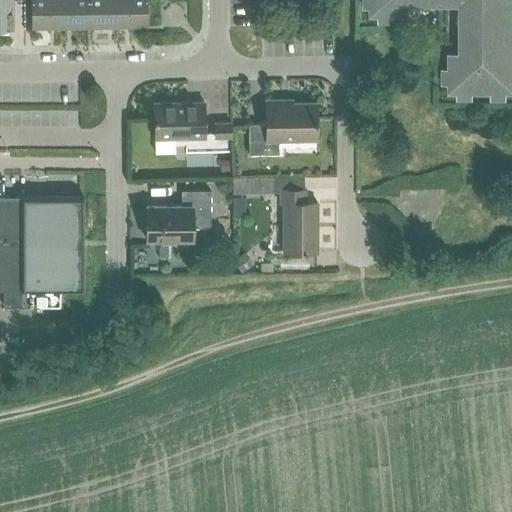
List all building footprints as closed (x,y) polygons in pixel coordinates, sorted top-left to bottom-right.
[(12,0),(0,0),(0,28),(13,28),(12,0)] [(61,27),(60,0),(30,0),(31,28),(61,27)] [(60,0),(61,27),(89,27),(88,0),(60,0)] [(88,0),(89,27),(118,26),(117,0),(88,0)] [(117,0),(118,26),(147,26),(147,0),(117,0)] [(511,84),(511,68),(507,68),(507,60),(509,60),(509,0),(511,0),(363,0),(364,7),(376,7),(376,20),(392,20),(392,10),(402,10),(401,0),(405,0),(406,1),(461,2),(461,54),(466,54),(466,58),(452,58),(452,68),(442,68),(442,84),(455,84),(455,96),(471,97),(471,87),(488,87),(488,97),(504,97),(504,84),(511,84)] [(266,123),(248,123),(249,154),(279,153),(278,139),(316,139),(316,102),(284,102),(284,99),(265,99),(266,123)] [(154,102),(155,138),(205,137),(204,101),(181,101),(182,104),(173,104),(173,102),(154,102)] [(215,123),(215,138),(231,138),(231,123),(215,123)] [(221,160),(221,171),(230,171),(230,160),(221,160)] [(233,191),(237,191),(275,191),(275,175),(232,175),(233,191)] [(306,202),(306,189),(280,189),(280,205),(282,205),(283,251),(317,251),(317,202),(306,202)] [(146,239),(192,239),(192,227),(210,227),(210,190),(178,190),(178,205),(146,205),(146,239)] [(0,290),(3,290),(3,306),(61,306),(61,290),(83,290),(83,196),(21,196),(21,197),(0,197),(0,290)] [(155,264),(155,242),(128,242),(129,264),(155,264)] [(234,259),(242,272),(253,264),(246,252),(234,259)]
